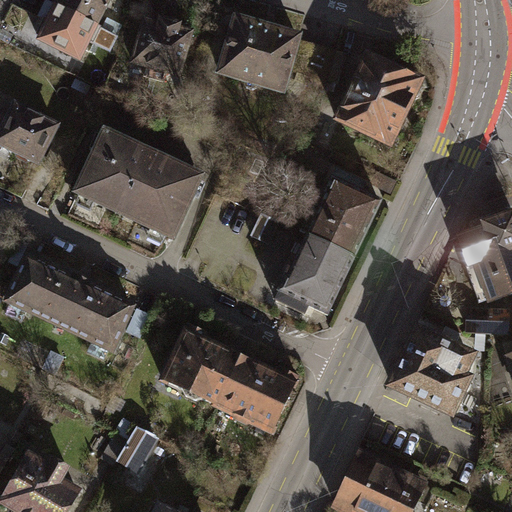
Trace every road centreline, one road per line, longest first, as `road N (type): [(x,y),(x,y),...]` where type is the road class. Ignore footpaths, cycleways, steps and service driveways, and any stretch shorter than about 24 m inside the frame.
road 1 (residential): [(0,207),(352,371)]
road 2 (secondary): [(352,371),(457,152),(483,67)]
road 3 (residential): [(484,51),(318,0)]
road 4 (secondary): [(286,511),(352,371)]
